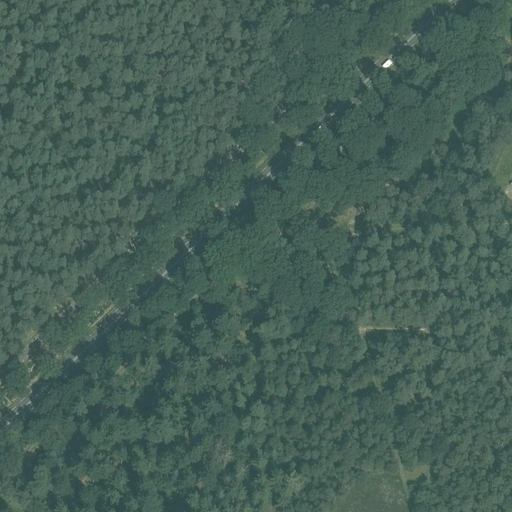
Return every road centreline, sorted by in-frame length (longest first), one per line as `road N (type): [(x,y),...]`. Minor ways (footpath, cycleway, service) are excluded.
road 1 (primary): [(0,433),(453,0)]
road 2 (unclassified): [(0,379),(397,0)]
